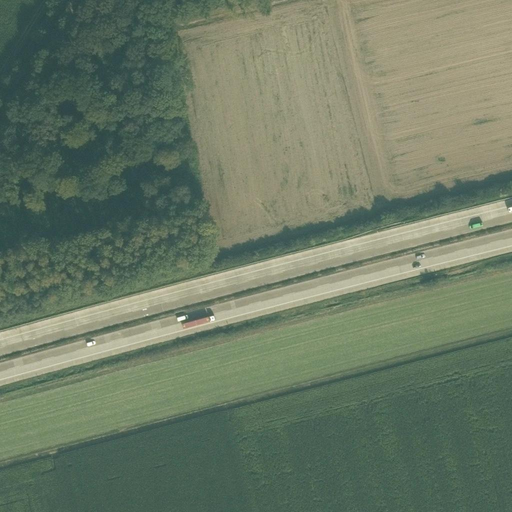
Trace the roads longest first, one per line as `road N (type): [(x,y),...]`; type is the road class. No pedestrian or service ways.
road 1 (motorway): [(511,214),(0,349)]
road 2 (track): [(0,464),(511,329)]
road 3 (motorway): [(0,371),(511,238)]
road 4 (unclassified): [(0,136),(78,0)]
road 5 (track): [(161,0),(167,25),(273,0)]
